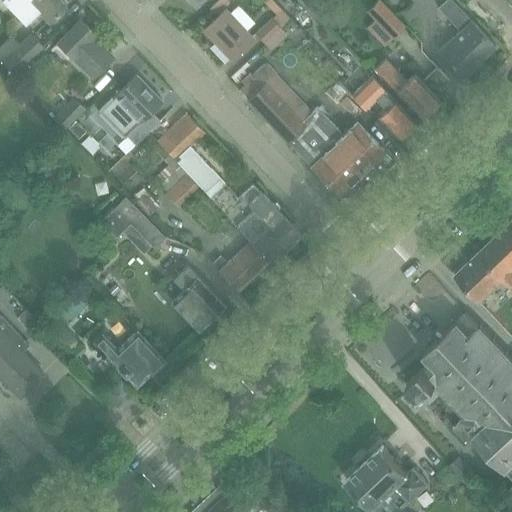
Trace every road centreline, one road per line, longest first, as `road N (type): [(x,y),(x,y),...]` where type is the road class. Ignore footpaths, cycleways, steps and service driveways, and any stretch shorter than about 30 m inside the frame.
road 1 (tertiary): [(360,243),(91,511)]
road 2 (tertiary): [(120,511),(379,261)]
road 3 (residential): [(360,243),(122,0)]
road 4 (tertiary): [(511,101),(360,243)]
road 5 (tertiary): [(379,261),(511,138)]
